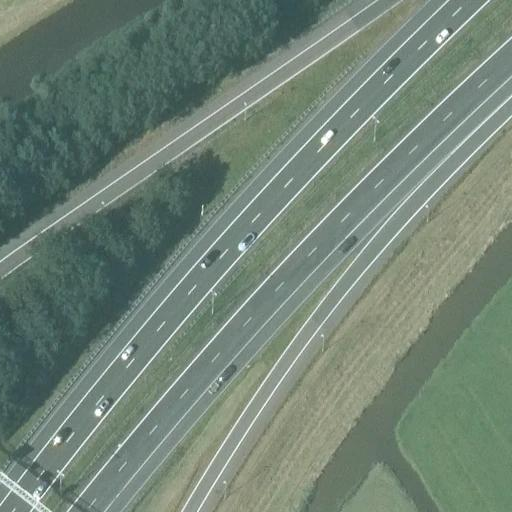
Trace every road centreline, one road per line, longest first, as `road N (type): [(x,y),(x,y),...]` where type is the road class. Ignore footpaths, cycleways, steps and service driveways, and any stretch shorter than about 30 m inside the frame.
road 1 (motorway): [(466,0),(254,220),(15,511)]
road 2 (motorway): [(95,511),(152,438),(452,119)]
road 3 (motorway): [(389,0),(0,270)]
road 4 (motorway): [(194,511),(260,397),(362,263),(452,119)]
